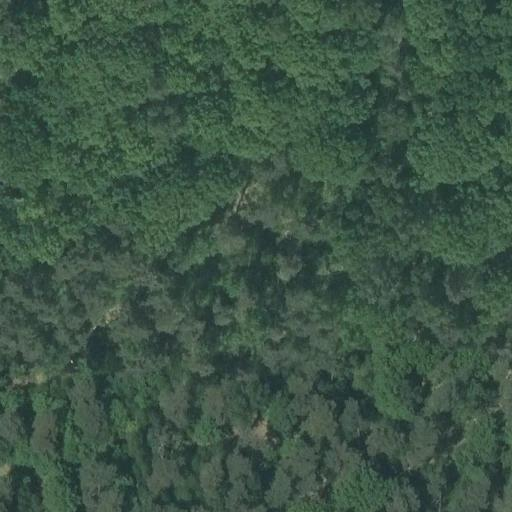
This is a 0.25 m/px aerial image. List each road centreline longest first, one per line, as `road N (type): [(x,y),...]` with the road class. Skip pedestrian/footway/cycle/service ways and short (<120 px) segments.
road 1 (track): [(0,360),(40,335),(105,274),(220,124),(350,0)]
road 2 (track): [(0,190),(99,0)]
